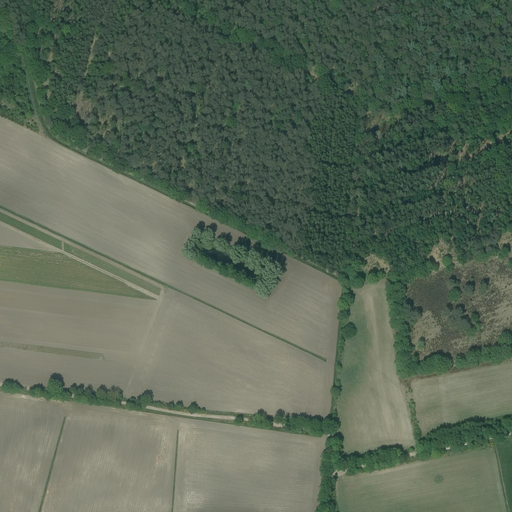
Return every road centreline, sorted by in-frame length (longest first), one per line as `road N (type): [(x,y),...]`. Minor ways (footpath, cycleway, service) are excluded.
road 1 (track): [(0,388),(326,433),(334,471)]
road 2 (track): [(334,471),(511,434)]
